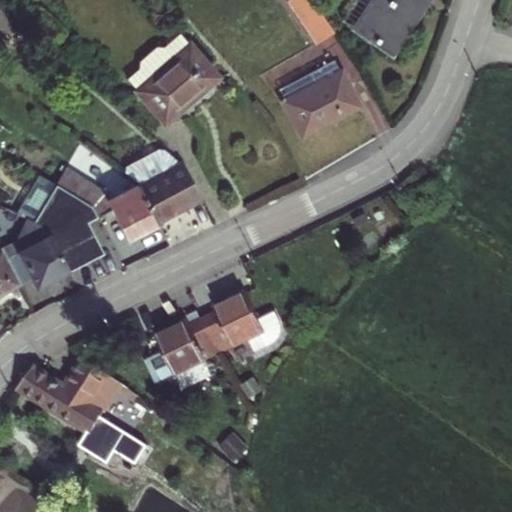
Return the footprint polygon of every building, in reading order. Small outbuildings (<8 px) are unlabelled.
[(334,32),(312,0),(288,0),(317,43),(334,32)] [(354,0),(342,19),(386,49),(407,17),(412,20),(424,0),(372,0),(371,2),(368,0),(354,0)] [(412,20),(407,17),(386,49),(390,51),(412,20)] [(179,33),(163,47),(172,58),(189,43),(179,33)] [(127,79),(164,122),(217,75),(189,43),(172,58),(163,47),(156,46),(139,61),(138,68),(127,79)] [(285,99),(282,101),(301,137),(354,109),(344,90),(350,87),(341,70),(339,70),(334,60),(309,73),(315,83),(285,99)] [(279,89),(285,99),(315,83),(309,73),(279,89)] [(354,109),(359,106),(350,87),(344,90),(354,109)] [(137,183),(157,222),(175,213),(174,210),(200,196),(184,164),(182,165),(167,151),(162,149),(129,166),(127,171),(138,183),(137,183)] [(92,204),(98,215),(113,208),(115,213),(128,238),(158,222),(157,222),(137,183),(110,198),(106,191),(66,166),(56,183),(92,204)] [(69,268),(69,269),(86,260),(84,256),(101,247),(94,234),(89,236),(82,223),(87,221),(98,215),(92,204),(56,183),(34,219),(46,225),(69,268)] [(25,235),(1,247),(20,284),(33,278),(37,285),(69,268),(46,225),(34,219),(25,235)] [(89,236),(94,234),(87,221),(82,223),(89,236)] [(0,247),(0,294),(20,284),(1,247),(0,247)] [(84,256),(86,260),(103,251),(101,247),(84,256)] [(216,312),(203,318),(219,352),(248,338),(255,352),(271,344),(276,340),(280,335),(281,329),(280,322),(274,312),(259,319),(246,292),(214,307),(216,312)] [(219,352),(203,318),(189,325),(187,320),(155,336),(163,351),(145,360),(156,383),(219,352)] [(66,386),(33,366),(17,388),(86,431),(115,449),(113,451),(134,464),(146,447),(99,418),(120,384),(83,358),(66,386)] [(86,431),(77,446),(106,464),(113,451),(115,449),(86,431)]
